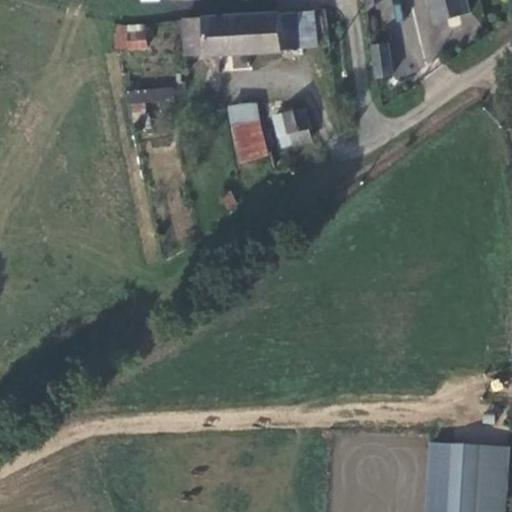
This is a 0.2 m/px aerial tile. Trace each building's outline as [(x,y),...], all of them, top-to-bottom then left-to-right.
[(365,0),(367,10),(381,0),(365,0)] [(426,0),(432,23),(473,12),(470,0),(426,0)] [(301,50),(301,11),(181,21),(185,61),(301,50)] [(126,27),(129,46),(147,45),(146,25),(126,27)] [(117,47),(129,46),(126,27),(115,28),(117,47)] [(386,46),(371,48),(375,79),(389,76),(386,46)] [(175,88),(175,74),(124,73),(124,88),(175,88)] [(171,90),(127,90),(126,102),(171,102),(171,90)] [(277,131),(285,130),(283,109),(275,107),(277,131)] [(306,108),(283,109),(285,130),(289,130),(289,136),(292,141),(297,144),(301,143),(304,139),(304,134),(302,130),(307,129),(306,108)] [(256,112),(232,113),(234,142),(257,140),(256,112)] [(450,445),(449,511),(504,511),(506,446),(450,445)]
